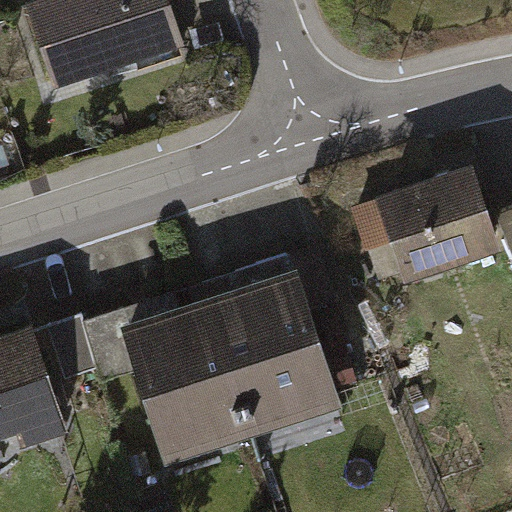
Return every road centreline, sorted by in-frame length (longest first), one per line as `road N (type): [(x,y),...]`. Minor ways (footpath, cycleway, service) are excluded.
road 1 (residential): [(0,230),(317,131)]
road 2 (residential): [(317,131),(511,89)]
road 3 (residential): [(269,0),(317,131)]
